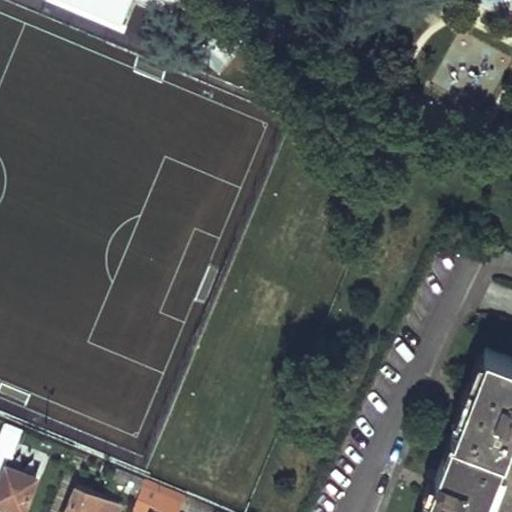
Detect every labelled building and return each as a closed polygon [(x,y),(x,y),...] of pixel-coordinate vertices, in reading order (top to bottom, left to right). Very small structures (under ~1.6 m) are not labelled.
[(85,0),(125,16),(131,0),(166,0),(172,2),(172,0),(85,0)] [(196,53),(220,70),(240,42),(216,25),(196,53)] [(511,511),(511,353),(490,344),(421,511),(511,511)] [(0,445),(0,495),(21,504),(35,467),(3,455),(6,448),(0,445)] [(136,490),(142,474),(124,467),(120,476),(129,480),(127,486),(136,490)] [(110,511),(118,492),(74,475),(59,511),(110,511)]
